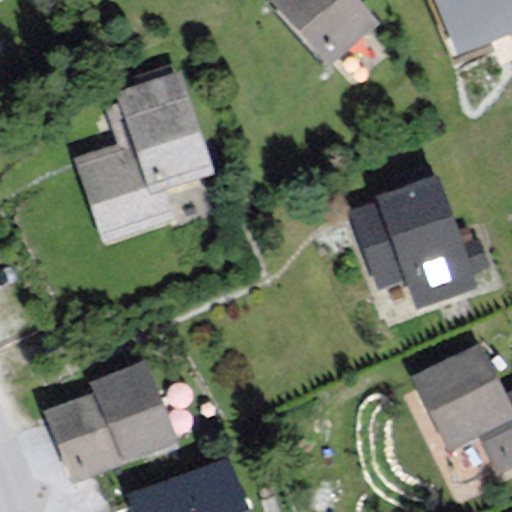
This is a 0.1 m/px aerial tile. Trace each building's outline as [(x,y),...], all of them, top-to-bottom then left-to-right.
[(359,0),(291,0),(284,6),(335,68),(383,28),(359,0)] [(511,0),(438,0),(459,49),(511,27),(511,0)] [(136,150),(82,166),(109,254),(207,224),(199,196),(227,188),(194,78),(121,100),(136,150)] [(455,190),(361,221),(395,325),(489,294),(455,190)] [(511,393),(492,351),(423,384),(458,457),(511,431),(511,393)] [(157,373),(56,413),(85,486),(186,446),(157,373)] [(253,511),(240,474),(139,509),(140,511),(253,511)]
